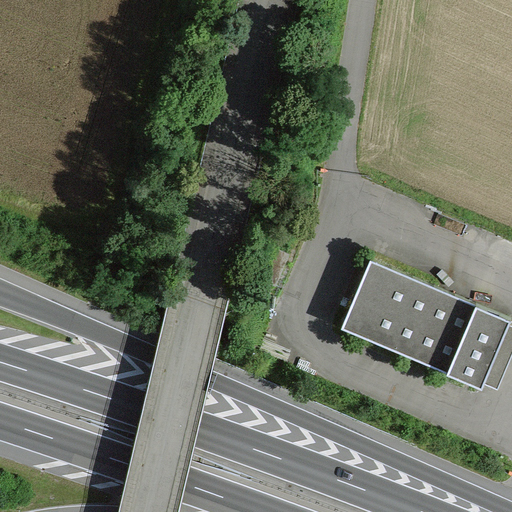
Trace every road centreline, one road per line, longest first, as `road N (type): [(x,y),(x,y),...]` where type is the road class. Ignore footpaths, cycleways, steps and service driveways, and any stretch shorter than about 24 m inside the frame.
road 1 (motorway): [(502,511),(34,308)]
road 2 (motorway): [(411,511),(0,362)]
road 3 (track): [(178,0),(110,226),(94,233),(62,227),(0,204)]
road 4 (unclassified): [(273,0),(200,301)]
road 5 (motorway): [(0,423),(255,511)]
road 6 (unclassified): [(150,511),(200,301)]
